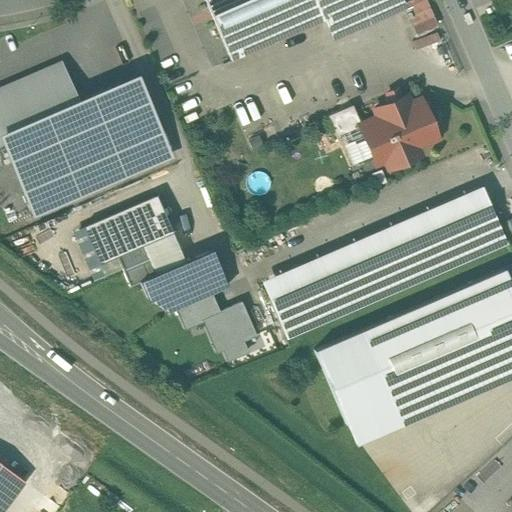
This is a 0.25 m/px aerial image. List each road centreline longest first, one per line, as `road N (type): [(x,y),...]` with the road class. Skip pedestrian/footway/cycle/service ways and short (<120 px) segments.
road 1 (primary): [(0,326),(254,511)]
road 2 (residential): [(454,0),(511,126)]
